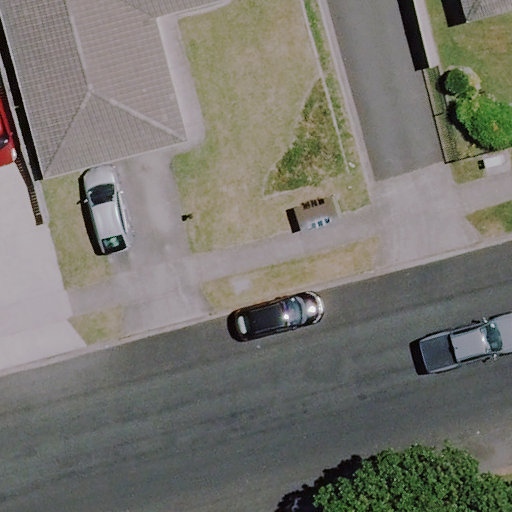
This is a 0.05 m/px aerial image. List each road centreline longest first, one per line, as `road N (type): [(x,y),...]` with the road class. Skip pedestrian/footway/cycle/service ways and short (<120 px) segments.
road 1 (residential): [(0,487),(444,367)]
road 2 (residential): [(349,0),(444,367)]
